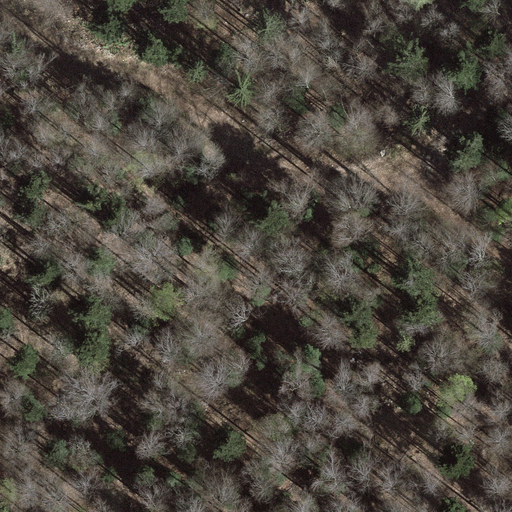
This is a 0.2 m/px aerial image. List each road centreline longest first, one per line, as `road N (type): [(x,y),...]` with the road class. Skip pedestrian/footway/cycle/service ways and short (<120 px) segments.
road 1 (track): [(392,163),(272,159),(9,18),(2,0)]
road 2 (track): [(511,96),(392,163)]
